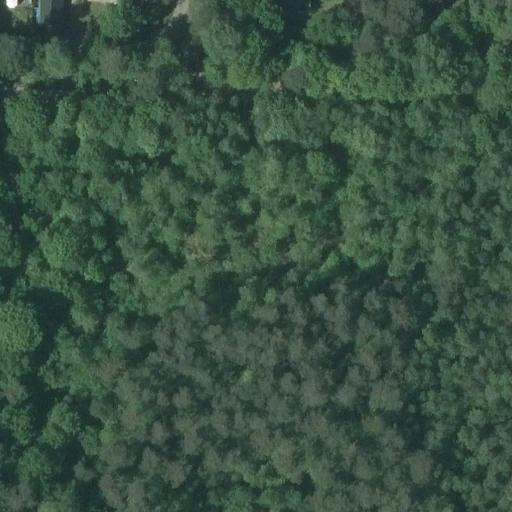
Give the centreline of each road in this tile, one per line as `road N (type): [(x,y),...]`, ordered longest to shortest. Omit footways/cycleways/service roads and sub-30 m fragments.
road 1 (track): [(511,103),(0,89)]
road 2 (track): [(1,89),(32,511)]
